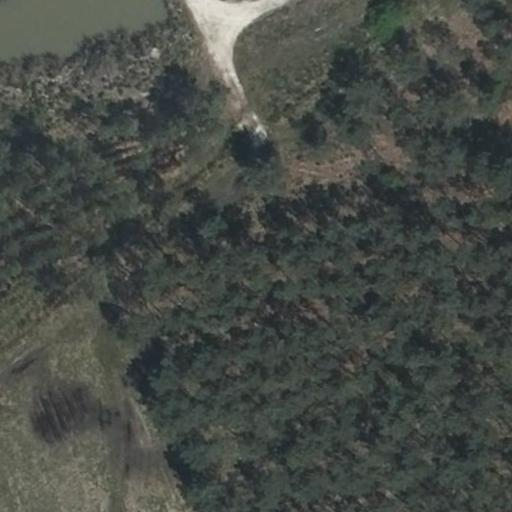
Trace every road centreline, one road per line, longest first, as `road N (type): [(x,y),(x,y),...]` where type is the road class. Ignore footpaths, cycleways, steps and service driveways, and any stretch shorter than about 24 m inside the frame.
road 1 (track): [(216,0),(239,43),(274,153),(108,293),(122,511)]
road 2 (track): [(112,386),(511,25)]
